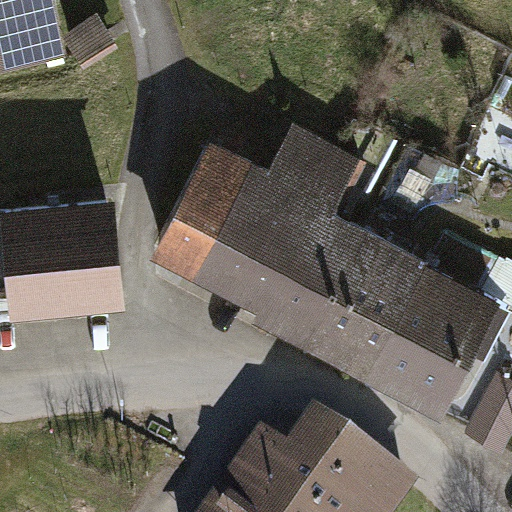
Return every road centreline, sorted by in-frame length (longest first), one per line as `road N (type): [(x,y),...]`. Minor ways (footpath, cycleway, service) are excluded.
road 1 (unclassified): [(495,511),(365,417),(229,374),(0,400)]
road 2 (unknown): [(159,380),(175,151),(192,68),(172,0)]
